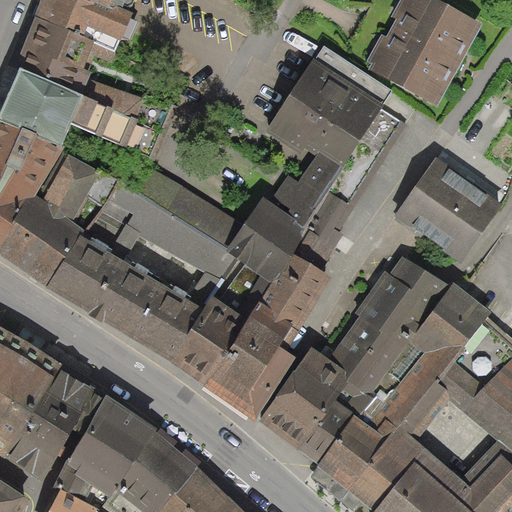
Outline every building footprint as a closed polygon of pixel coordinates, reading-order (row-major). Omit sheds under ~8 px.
[(133,16),(123,12),(86,0),(43,0),(37,20),(116,54),(120,42),(123,44),(133,16)] [(86,0),(123,12),(128,0),(86,0)] [(375,66),(372,72),(435,106),(479,26),(430,0),(403,0),(394,17),(398,19),(387,40),(382,37),(368,63),(375,66)] [(116,54),(37,20),(33,32),(24,62),(21,72),(83,99),(89,81),(92,75),(88,73),(95,57),(112,63),(116,54)] [(320,154),(342,169),(388,92),(323,46),(266,134),(299,154),(304,149),(318,157),(320,154)] [(0,123),(59,150),(73,124),(83,99),(21,72),(11,92),(0,115),(0,123)] [(89,81),(83,99),(73,124),(151,157),(167,119),(170,112),(89,81)] [(0,123),(0,255),(37,197),(63,152),(59,150),(0,123)] [(327,194),(342,169),(320,154),(318,157),(299,185),(287,177),(275,194),(291,205),(285,214),(263,200),(246,226),(229,251),(240,259),(168,365),(200,386),(239,326),(287,257),(327,194)] [(99,177),(69,159),(43,203),(37,197),(0,255),(51,292),(85,236),(69,227),(87,197),(99,177)] [(461,262),(500,207),(438,162),(398,216),(461,262)] [(136,190),(229,251),(246,226),(192,194),(148,167),(136,190)] [(87,197),(101,207),(117,181),(106,174),(102,172),(99,177),(87,197)] [(118,178),(117,181),(101,207),(85,236),(51,292),(168,365),(240,259),(229,251),(136,190),(118,178)] [(287,257),(315,273),(353,211),(327,194),(287,257)] [(285,355),(330,283),(315,273),(287,257),(239,326),(285,355)] [(349,386),(369,398),(408,343),(451,287),(402,258),(390,277),(386,274),(356,315),(360,318),(331,362),(348,372),(349,386)] [(455,282),(451,287),(408,343),(428,355),(367,427),(388,439),(408,437),(416,442),(453,401),(436,386),(488,319),(493,314),(455,282)] [(511,340),(488,319),(436,386),(453,401),(498,442),(511,454),(511,340)] [(285,355),(239,326),(200,386),(255,423),(295,361),(285,355)] [(0,331),(0,457),(63,373),(65,369),(0,331)] [(331,362),(311,350),(261,424),(321,466),(354,418),(356,415),(337,403),(349,386),(348,372),(331,362)] [(0,457),(0,459),(43,486),(97,394),(63,373),(0,457)] [(152,429),(108,401),(50,491),(59,495),(82,504),(94,488),(107,497),(152,429)] [(318,470),(348,493),(388,439),(367,427),(354,418),(321,466),(318,470)] [(159,511),(198,468),(152,429),(107,497),(117,506),(125,511),(159,511)] [(408,437),(388,439),(348,493),(370,511),(376,511),(425,450),(416,442),(408,437)] [(492,511),(511,490),(511,454),(498,442),(462,482),(425,450),(376,511),(492,511)] [(215,511),(226,498),(198,468),(159,511),(215,511)] [(0,511),(23,511),(30,503),(0,482),(0,511)] [(98,511),(82,504),(59,495),(50,511),(98,511)] [(240,511),(226,498),(215,511),(240,511)]
